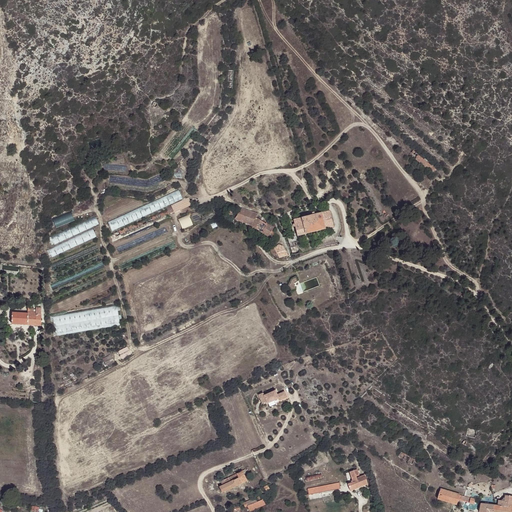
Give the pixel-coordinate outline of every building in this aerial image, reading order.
[(435,171),(437,169),(419,155),(417,157),(435,171)] [(434,173),(435,171),(417,157),(415,159),(434,173)] [(193,205),(190,199),(169,207),(171,213),(193,205)] [(168,209),(112,234),(111,235),(113,239),(170,214),(168,209)] [(258,219),(260,216),(244,209),(237,219),(252,225),(270,236),(273,233),(275,230),(275,229),(268,223),(266,225),(260,220),(258,219)] [(331,212),(322,214),(326,230),(335,227),(331,212)] [(322,214),(303,218),(307,234),(326,230),(322,214)] [(307,234),(303,218),(295,220),(299,236),(307,234)] [(275,230),(273,233),(280,239),(281,238),(275,230)] [(276,248),(278,254),(280,259),(287,256),(285,247),(282,246),(276,248)] [(29,311),(29,314),(28,325),(42,326),(42,308),(36,308),(36,313),(35,313),(34,314),(30,314),(31,311),(29,311)] [(29,314),(13,313),(12,324),(28,325),(29,314)] [(288,397),(286,392),(279,395),(277,390),(266,395),(265,392),(260,394),(264,404),(268,402),(269,404),(280,399),(281,401),(288,397)] [(416,459),(402,451),(399,456),(413,463),(416,459)] [(224,492),(252,479),(248,469),(222,480),(224,484),(221,486),(224,492)] [(368,484),(365,474),(362,475),(363,475),(357,477),(356,475),(359,474),(358,469),(350,471),(354,482),(349,484),(351,490),(368,484)] [(309,484),(315,483),(314,476),(307,477),(309,484)] [(263,492),(274,486),(272,482),(261,488),(263,492)] [(343,487),(342,482),(308,489),(309,494),(343,487)] [(459,500),(460,495),(460,494),(441,489),(438,499),(458,504),(459,500)] [(475,500),(460,495),(459,500),(475,504),(475,500)] [(511,511),(511,495),(506,495),(505,502),(499,501),(498,506),(482,504),(479,511),(511,511)] [(250,510),(267,505),(266,499),(262,501),(260,496),(256,497),(258,502),(250,504),(248,500),(245,501),(246,506),(249,505),(250,510)] [(228,511),(232,511),(233,511),(243,508),(242,503),(231,506),(232,510),(228,510),(228,511)]
